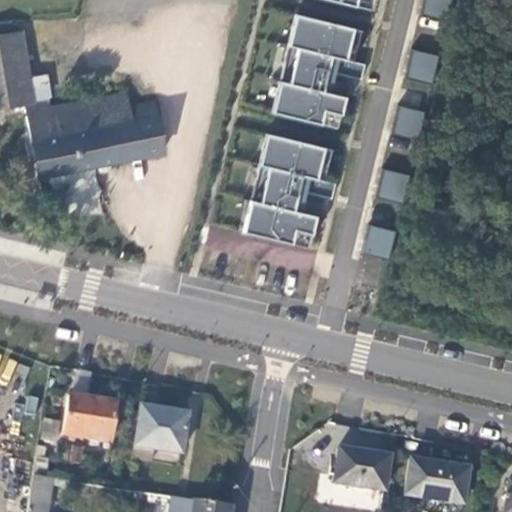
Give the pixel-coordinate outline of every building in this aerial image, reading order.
[(327,0),(366,9),(368,0),(327,0)] [(419,0),(416,14),(443,20),(447,0),(419,0)] [(356,30),(289,13),(282,46),(283,46),(274,81),(273,81),(266,112),(332,128),(340,96),(324,93),(329,73),(356,80),(360,64),(348,62),(356,30)] [(0,106),(28,102),(39,101),(38,99),(35,78),(29,31),(0,35),(0,106)] [(408,48),(401,78),(427,84),(434,55),(408,48)] [(50,76),(35,78),(38,99),(54,97),(50,76)] [(39,101),(28,102),(33,136),(28,137),(31,162),(37,162),(38,176),(165,159),(158,111),(134,114),(132,98),(54,108),(53,98),(39,101)] [(394,105),(387,134),(413,140),(421,112),(394,105)] [(327,149),(260,133),(253,165),(254,166),(245,200),(244,200),(237,232),(303,248),(311,216),(295,212),(300,192),(327,199),(331,184),(319,181),(327,149)] [(378,169),(371,198),(398,204),(405,176),(378,169)] [(365,225),(358,254),(384,260),(392,232),(365,225)] [(111,404),(66,397),(59,436),(106,444),(111,404)] [(186,415),(138,407),(131,449),(152,452),(180,456),(186,415)] [(368,446),(370,431),(352,428),(349,443),(368,446)] [(43,449),(36,448),(32,478),(42,479),(45,462),(41,460),(43,449)] [(152,452),(131,449),(129,461),(150,462),(152,452)] [(382,494),(388,458),(338,450),(332,485),(382,494)] [(467,469),(409,461),(403,495),(461,506),(467,469)] [(42,479),(32,478),(26,511),(45,511),(50,481),(42,479)] [(511,511),(511,482),(507,481),(502,511),(511,511)] [(229,511),(230,508),(172,500),(170,511),(229,511)]
